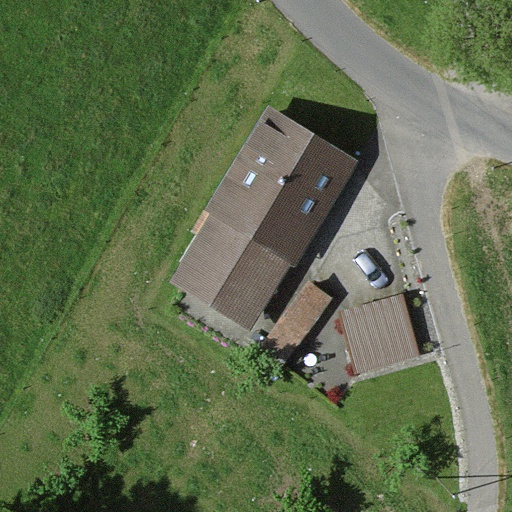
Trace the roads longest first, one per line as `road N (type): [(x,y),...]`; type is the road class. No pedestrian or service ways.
road 1 (residential): [(432,109),(419,181),(470,378),(483,511)]
road 2 (unclassified): [(309,0),(432,109)]
